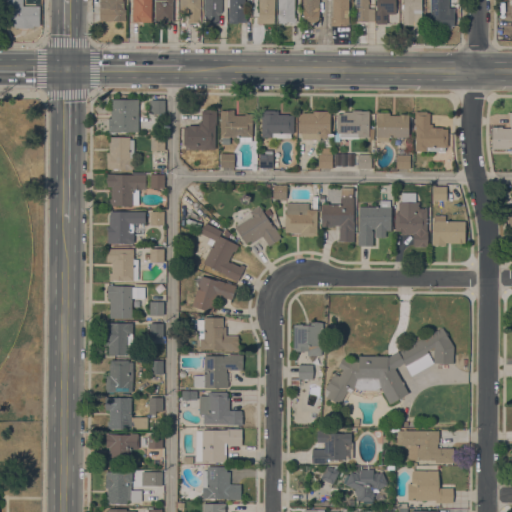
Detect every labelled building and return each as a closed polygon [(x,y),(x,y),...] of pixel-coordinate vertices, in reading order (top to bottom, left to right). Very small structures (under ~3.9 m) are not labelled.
[(23,0),(23,5),(40,5),(39,25),(33,25),(33,27),(14,27),(14,26),(3,26),(3,5),(6,5),(6,0),(23,0)] [(127,0),(127,8),(126,8),(125,20),(113,20),(113,21),(99,20),(99,0),(127,0)] [(151,0),(151,22),(132,21),(132,0),(151,0)] [(172,0),(172,21),(164,21),(164,22),(155,22),(155,19),(155,0),(172,0)] [(201,0),(201,13),(200,13),(199,22),(187,22),(187,14),(179,14),(179,0),(201,0)] [(222,0),(222,13),(219,13),(219,23),(205,23),(205,14),(204,14),(204,0),(222,0)] [(245,0),(245,16),(246,16),(246,22),(237,22),(237,23),(228,23),(228,13),(228,0),(245,0)] [(256,22),(256,16),(258,16),(258,0),(274,0),(274,23),(256,22)] [(294,0),(294,17),(296,17),(296,21),(294,21),(294,23),(290,23),(290,21),(287,21),(287,22),(285,22),(285,24),(280,24),(280,22),(278,22),(278,0),(294,0)] [(319,0),(319,4),(319,9),(320,9),(320,14),(319,14),(319,17),(320,17),(320,26),(312,26),(312,22),(303,22),(303,0),(319,0)] [(348,0),(348,24),(340,24),(340,25),(331,25),(331,17),(332,17),(332,0),(348,0)] [(368,0),(368,8),(374,8),(374,20),(367,20),(367,21),(355,21),(355,0),(368,0)] [(376,10),(376,0),(395,0),(396,6),(397,6),(397,9),(396,9),(396,13),(386,13),(387,23),(376,23),(376,10)] [(421,0),(421,24),(403,24),(403,7),(403,0),(421,0)] [(430,0),(448,0),(448,7),(454,7),(453,12),(431,12),(430,12),(430,0)] [(455,12),(455,16),(454,16),(454,20),(455,20),(455,24),(454,24),(454,25),(453,25),(453,26),(451,26),(451,25),(446,25),(446,27),(442,27),(442,25),(437,25),(437,26),(435,26),(435,25),(431,25),(431,12),(453,12),(455,12)] [(108,131),(108,118),(111,118),(111,99),(139,99),(138,131),(108,131)] [(164,100),(163,113),(148,113),(148,100),(164,100)] [(185,144),(183,144),(183,126),(187,126),(187,125),(198,125),(198,121),(201,121),(201,110),(204,110),(204,109),(212,109),(212,110),(215,110),(215,149),(185,148),(185,144)] [(252,136),(251,136),(251,141),(239,141),(239,136),(230,136),(230,144),(222,144),(222,136),(219,136),(219,109),(234,109),(234,114),(245,115),(245,113),(252,113),(252,136)] [(294,133),(291,133),(291,137),(262,137),(262,110),(264,110),(264,109),(274,109),(274,110),(278,110),(278,114),(289,114),(294,114),(294,133)] [(302,137),(302,133),(298,133),(298,113),(301,113),(301,112),(313,112),(313,110),(328,110),(328,111),(330,111),(330,137),(302,137)] [(337,114),(342,114),(342,111),(352,111),(352,110),(361,110),(369,110),(369,137),(339,137),(339,141),(334,141),(334,130),(337,130),(337,114)] [(427,111),(427,112),(430,112),(429,123),(433,123),(432,127),(442,127),(442,128),(447,128),(447,147),(445,147),(444,151),(415,150),(415,124),(414,124),(414,111),(427,111)] [(389,136),(389,140),(378,140),(378,136),(376,136),(376,116),(376,112),(389,112),(389,115),(399,115),(399,114),(409,114),(408,137),(389,136)] [(511,153),(511,148),(492,148),(492,126),(502,126),(502,128),(510,128),(510,125),(509,125),(509,113),(508,113),(508,112),(511,112),(511,153)] [(109,168),(109,162),(106,162),(106,152),(109,152),(109,141),(110,141),(110,136),(130,136),(130,139),(133,139),(133,169),(109,168)] [(165,136),(165,150),(150,150),(150,136),(165,136)] [(331,154),(332,154),(332,168),(318,167),(318,153),(320,153),(320,147),(331,147),(331,154)] [(396,154),(397,147),(407,147),(407,154),(410,154),(410,168),(397,168),(397,170),(390,170),(390,166),(396,166),(396,154)] [(234,167),(220,166),(220,152),(234,153),(234,167)] [(272,167),(259,167),(259,153),(273,153),(272,167)] [(371,168),(357,168),(357,154),(371,154),(371,168)] [(109,205),(109,198),(111,198),(111,186),(107,186),(107,173),(115,173),(115,174),(132,174),(132,172),(146,172),(146,188),(142,188),(142,190),(139,189),(139,204),(133,204),(133,205),(109,205)] [(164,173),(164,187),(150,187),(150,174),(164,173)] [(273,199),(272,184),(286,184),(286,199),(273,199)] [(432,200),(432,185),(446,186),(446,200),(432,200)] [(340,197),(341,197),(341,187),(352,187),(352,197),(353,197),(353,217),(354,217),(353,241),(339,241),(339,227),(340,227),(340,225),(332,225),(332,226),(321,226),(321,204),(340,204),(340,197)] [(395,230),(395,212),(398,212),(398,201),(401,201),(401,192),(415,192),(415,202),(419,202),(419,208),(427,208),(427,226),(429,226),(429,231),(427,231),(427,246),(413,246),(413,233),(401,233),(401,230),(395,230)] [(380,206),(380,199),(390,199),(390,206),(391,206),(391,230),(385,230),(385,232),(387,232),(387,236),(375,236),(375,228),(372,228),(372,230),(372,240),(375,240),(375,245),(358,245),(358,230),(359,230),(359,206),(380,206)] [(308,209),(317,209),(316,235),(312,235),(312,236),(304,236),(304,235),(300,235),(300,232),(290,232),(290,231),(284,231),(285,213),(286,213),(286,202),(308,203),(308,209)] [(249,211),(259,205),(263,211),(268,208),(272,213),(266,217),(271,225),(273,224),(281,237),(268,246),(262,236),(252,243),(250,240),(245,243),(234,226),(252,215),(249,211)] [(107,243),(107,226),(109,226),(109,214),(110,214),(110,211),(145,211),(145,223),(134,223),(134,243),(107,243)] [(150,211),(164,211),(164,225),(150,225),(150,211)] [(433,220),(434,215),(445,215),(445,220),(464,221),(464,242),(445,242),(445,245),(431,245),(431,238),(432,238),(432,220),(433,220)] [(224,275),(224,273),(203,263),(212,245),(207,243),(209,237),(200,232),(206,222),(222,230),(219,235),(238,245),(235,252),(233,250),(228,261),(230,262),(231,261),(239,266),(241,263),(245,265),(237,281),(224,275)] [(133,259),(138,259),(138,280),(109,280),(109,273),(112,273),(112,261),(107,261),(107,248),(133,248),(133,259)] [(150,248),(164,248),(164,262),(149,262),(149,258),(144,258),(144,252),(150,253),(150,248)] [(193,285),(196,274),(201,276),(201,275),(213,279),(213,278),(236,285),(232,299),(218,295),(219,294),(217,294),(214,303),(215,303),(213,312),(191,305),(197,286),(193,285)] [(109,318),(109,298),(107,298),(107,285),(132,285),(132,286),(145,286),(145,298),(132,298),(132,318),(109,318)] [(163,301),(163,315),(149,315),(149,301),(163,301)] [(223,316),(223,326),(226,326),(226,335),(238,335),(238,342),(239,342),(239,350),(223,350),(223,349),(199,349),(199,339),(199,329),(196,329),(196,319),(204,319),(204,316),(223,316)] [(307,355),(307,350),(293,350),(293,324),(311,324),(311,321),(321,321),(321,355),(307,355)] [(132,333),(131,333),(131,347),(128,347),(128,354),(108,354),(108,345),(106,345),(106,322),(132,322),(132,333)] [(163,322),(163,337),(149,336),(149,322),(163,322)] [(380,386),(375,389),(359,389),(354,386),(350,392),(347,390),(338,404),(324,395),(325,387),(334,372),(339,375),(343,369),(337,365),(345,353),(357,361),(358,354),(388,355),(388,356),(398,350),(399,352),(442,326),(453,346),(453,362),(433,362),(433,346),(427,350),(433,363),(411,375),(404,362),(395,367),(408,393),(389,403),(382,391),(380,386)] [(243,354),(243,370),(228,369),(228,368),(226,368),(226,373),(227,373),(227,380),(228,380),(228,387),(204,387),(204,386),(193,386),(193,373),(204,373),(204,355),(228,355),(228,354),(243,354)] [(128,360),(128,362),(133,362),(133,381),(132,381),(132,391),(106,391),(106,389),(105,389),(105,378),(106,378),(106,375),(109,375),(109,364),(110,364),(110,360),(128,360)] [(163,374),(149,374),(149,360),(163,360),(163,374)] [(312,364),(312,378),(298,378),(298,364),(312,364)] [(196,390),(196,399),(181,398),(181,390),(196,390)] [(227,391),(227,397),(229,397),(229,410),(242,410),(242,424),(227,424),(227,423),(203,423),(203,414),(198,414),(199,395),(208,395),(208,391),(227,391)] [(131,416),(147,416),(147,428),(131,428),(131,429),(107,428),(107,421),(109,421),(109,409),(105,409),(105,397),(131,397),(131,416)] [(162,411),(155,411),(155,414),(149,414),(149,397),(162,397),(162,411)] [(196,430),(201,430),(201,429),(227,429),(227,428),(242,428),(242,444),(226,444),(226,461),(201,461),(201,460),(195,460),(196,430)] [(438,429),(438,443),(437,443),(437,448),(453,448),(453,462),(435,462),(435,459),(409,458),(410,444),(397,444),(397,429),(438,429)] [(311,462),(311,448),(324,448),(324,442),(317,442),(317,430),(331,430),(331,432),(351,432),(350,442),(353,442),(352,458),(345,458),(329,458),(329,461),(327,461),(327,458),(326,458),(326,463),(311,462)] [(130,466),(108,466),(108,464),(107,464),(107,455),(108,455),(109,447),(106,447),(106,433),(130,433),(130,432),(137,433),(138,433),(138,448),(131,448),(130,466)] [(162,434),(162,447),(148,447),(148,445),(147,445),(147,436),(148,436),(148,434),(162,434)] [(330,466),(339,470),(332,483),(320,477),(327,464),(330,466)] [(202,470),(207,470),(207,465),(227,465),(227,471),(229,471),(229,484),(241,484),(241,499),(226,499),(226,498),(202,498),(202,470)] [(345,483),(351,471),(354,472),(355,471),(359,473),(360,468),(373,469),(373,473),(377,471),(378,473),(382,471),(387,484),(376,489),(375,485),(373,485),(373,488),(370,488),(370,490),(373,490),(373,500),(356,500),(356,497),(354,489),(355,488),(345,483)] [(411,470),(438,470),(438,479),(437,479),(437,481),(438,481),(438,487),(453,487),(453,502),(435,502),(435,499),(407,499),(407,482),(411,482),(411,470)] [(108,503),(108,499),(107,499),(107,487),(105,487),(105,471),(132,471),(132,480),(141,480),(141,501),(131,501),(131,500),(127,500),(127,503),(119,503),(119,504),(115,504),(115,503),(108,503)] [(162,471),(162,485),(142,485),(142,471),(162,471)] [(203,511),(203,503),(225,503),(225,511),(203,511)]
